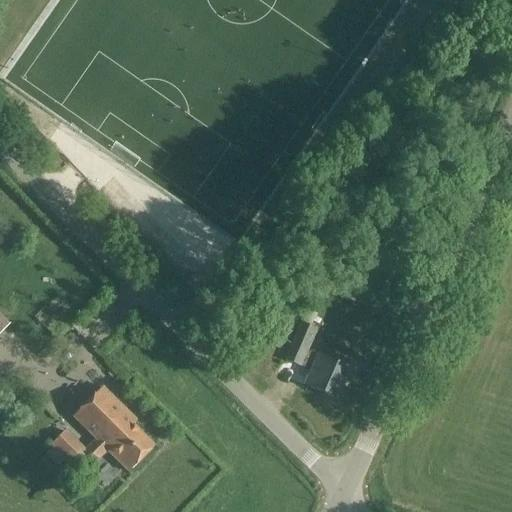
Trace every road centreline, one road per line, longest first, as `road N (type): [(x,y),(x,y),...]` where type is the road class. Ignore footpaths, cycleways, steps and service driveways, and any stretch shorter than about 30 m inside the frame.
road 1 (residential): [(345,495),(0,144)]
road 2 (unclassified): [(345,495),(511,103)]
